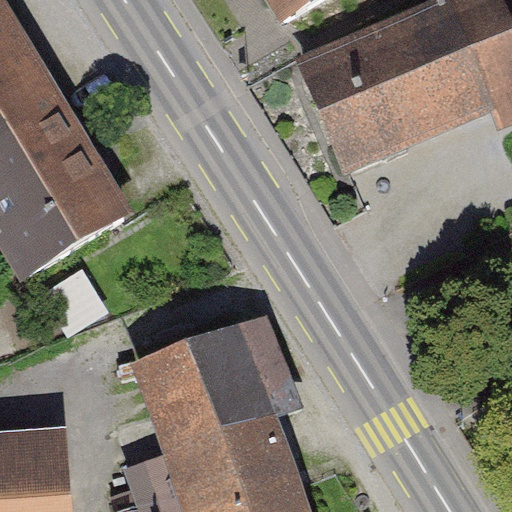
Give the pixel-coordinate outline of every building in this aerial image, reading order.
[(138,213),(6,0),(0,0),(0,233),(28,280),(138,213)] [(264,0),(284,34),(343,0),(264,0)] [(511,0),(454,0),(311,68),(367,186),(502,122),(509,137),(511,135),(511,0)] [(280,318),(134,368),(184,511),(314,511),(287,432),(316,422),(280,318)] [(73,511),(68,428),(0,432),(0,511),(73,511)]
